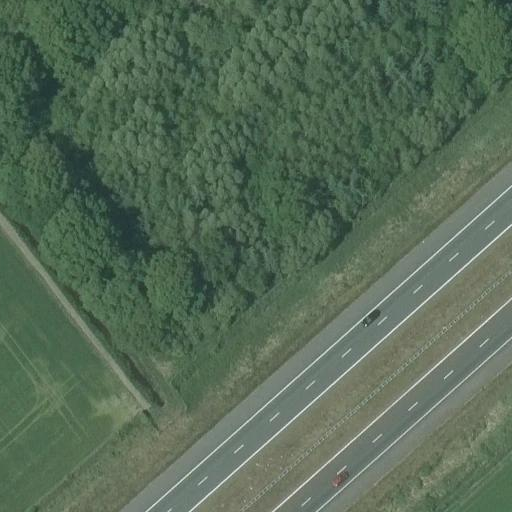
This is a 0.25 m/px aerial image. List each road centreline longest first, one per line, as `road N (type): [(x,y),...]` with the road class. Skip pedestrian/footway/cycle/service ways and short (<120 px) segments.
road 1 (motorway): [(511,203),(166,511)]
road 2 (motorway): [(297,511),(511,320)]
